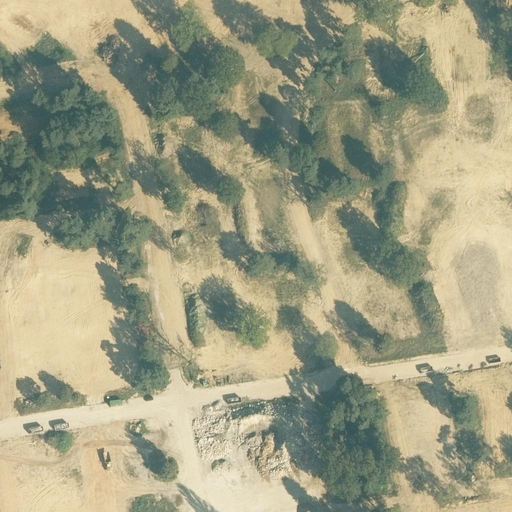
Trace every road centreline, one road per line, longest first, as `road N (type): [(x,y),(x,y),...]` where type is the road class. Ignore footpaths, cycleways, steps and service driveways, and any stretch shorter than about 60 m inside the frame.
road 1 (unknown): [(347,376),(297,198),(292,150),(303,76),(320,45)]
road 2 (unknown): [(0,238),(143,208)]
road 3 (unknown): [(197,0),(320,45)]
